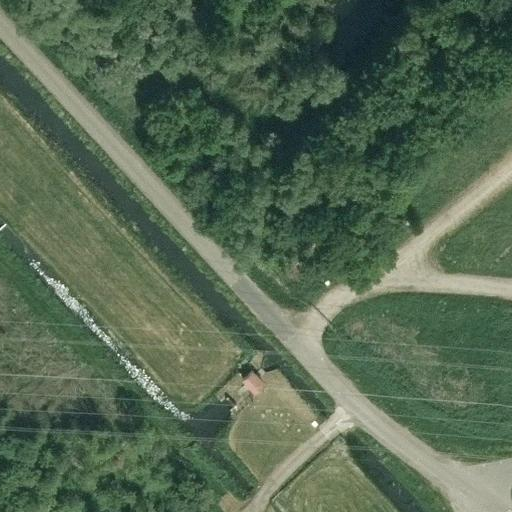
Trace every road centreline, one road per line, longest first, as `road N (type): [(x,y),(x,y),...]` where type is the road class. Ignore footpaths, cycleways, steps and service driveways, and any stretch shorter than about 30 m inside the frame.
road 1 (unclassified): [(471,490),(356,408),(0,25)]
road 2 (track): [(294,339),(511,168)]
road 3 (track): [(353,292),(401,281),(511,289)]
